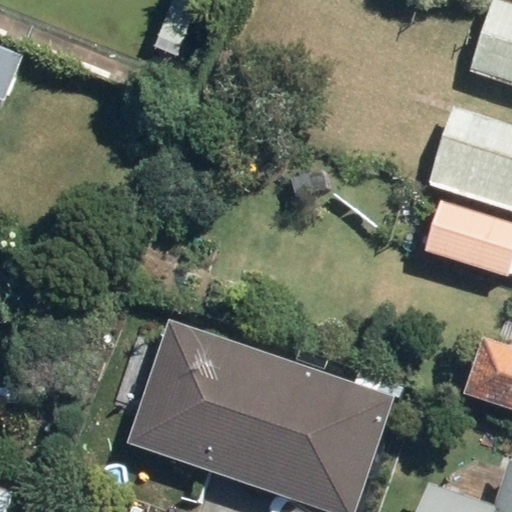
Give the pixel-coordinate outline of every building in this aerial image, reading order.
[(183,56),(204,0),(176,0),(158,46),(183,56)] [(511,5),(499,1),(476,80),(511,90),(511,5)] [(32,61),(0,47),(0,102),(12,108),(32,61)] [(445,195),(427,256),(511,281),(511,127),(460,111),(436,192),(445,195)] [(363,511),(402,400),(177,324),(135,448),(325,511),(363,511)] [(511,350),(490,343),(472,399),(511,411),(511,350)] [(438,486),(429,511),(511,511),(511,479),(502,508),(438,486)] [(0,511),(5,511),(13,493),(0,488),(0,511)]
